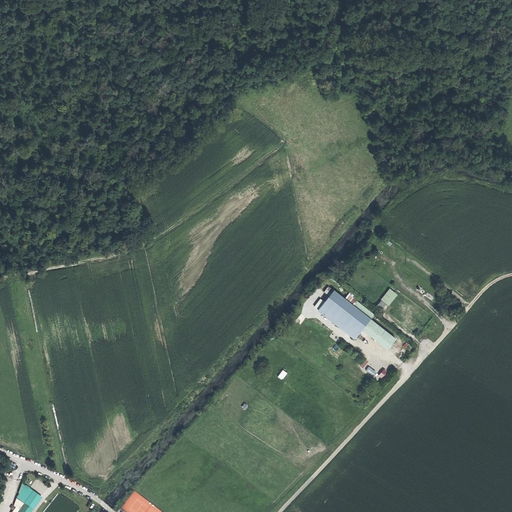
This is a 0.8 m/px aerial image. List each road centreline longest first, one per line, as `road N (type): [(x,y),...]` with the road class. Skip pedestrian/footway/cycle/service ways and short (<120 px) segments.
road 1 (track): [(267,0),(220,67),(232,97),(280,135),(280,148),(155,241),(0,279)]
road 2 (track): [(511,274),(483,289),(279,511)]
